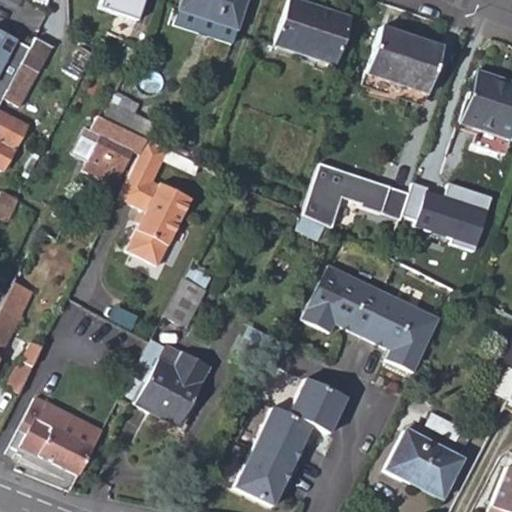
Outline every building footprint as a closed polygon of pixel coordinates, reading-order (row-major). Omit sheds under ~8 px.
[(32,0),(31,3),(44,10),(47,0),(32,0)] [(141,0),(98,0),(95,10),(134,23),(141,0)] [(179,0),(171,26),(229,45),(243,0),(179,0)] [(286,0),(285,3),(326,16),(328,11),(293,0),(286,0)] [(350,18),(328,11),(326,16),(285,3),(272,45),(334,66),(350,18)] [(377,28),(361,75),(424,95),(438,48),(377,28)] [(0,101),(1,99),(27,50),(0,37),(0,101)] [(49,48),(33,39),(27,50),(1,99),(17,108),(49,48)] [(114,58),(126,65),(135,47),(123,42),(114,58)] [(475,146),(502,155),(511,124),(511,85),(473,72),(456,123),(480,132),(475,146)] [(358,87),(419,108),(424,95),(361,75),(358,87)] [(99,120),(121,130),(129,114),(108,103),(99,120)] [(26,127),(0,112),(0,172),(2,173),(26,127)] [(152,125),(129,114),(121,130),(144,142),(152,125)] [(130,154),(137,157),(144,142),(121,130),(99,120),(94,118),(87,132),(96,137),(84,161),(79,170),(110,186),(114,178),(118,180),(130,154)] [(75,156),(84,161),(96,137),(87,132),(75,156)] [(165,151),(144,142),(137,157),(115,199),(143,212),(123,252),(154,268),(186,199),(157,185),(156,187),(150,184),(165,151)] [(387,187),(316,163),(299,216),(328,229),(339,195),(360,202),(358,207),(378,213),(387,187)] [(406,193),(387,187),(378,213),(397,220),(406,193)] [(0,220),(3,222),(14,201),(0,193),(0,220)] [(436,320),(325,267),(325,266),(305,305),(297,320),(298,320),(327,334),(332,324),(387,351),(382,361),(411,374),(412,375),(438,320),(436,320)] [(161,318),(182,329),(202,291),(181,280),(161,318)] [(0,304),(0,306),(20,317),(32,293),(11,281),(0,304)] [(0,355),(20,317),(0,306),(0,355)] [(511,334),(496,363),(506,368),(511,371),(511,334)] [(2,389),(15,396),(39,349),(27,343),(18,363),(15,362),(2,389)] [(180,357),(163,347),(155,361),(172,372),(180,357)] [(131,405),(148,415),(151,409),(178,424),(206,371),(180,357),(172,372),(155,361),(141,387),(132,403),(131,405)] [(493,394),(507,402),(511,391),(511,371),(506,368),(493,394)] [(141,387),(127,379),(119,396),(132,403),(141,387)] [(325,435),(343,399),(302,380),(284,416),(269,408),(230,490),(269,508),(281,483),(285,484),(300,454),(296,452),(308,427),(325,435)] [(18,448),(54,467),(69,438),(60,433),(65,425),(69,418),(44,404),(41,409),(31,404),(17,430),(25,435),(18,448)] [(148,415),(175,430),(178,424),(151,409),(148,415)] [(407,434),(450,456),(455,446),(412,424),(407,434)] [(65,425),(60,433),(69,438),(74,430),(65,425)] [(95,441),(74,430),(69,438),(90,449),(95,441)] [(382,472),(402,482),(404,476),(439,495),(458,460),(450,456),(407,434),(401,432),(382,472)] [(54,467),(75,478),(90,449),(69,438),(54,467)] [(511,511),(511,473),(503,469),(486,509),(493,511),(511,511)] [(402,482),(437,500),(439,495),(404,476),(402,482)]
